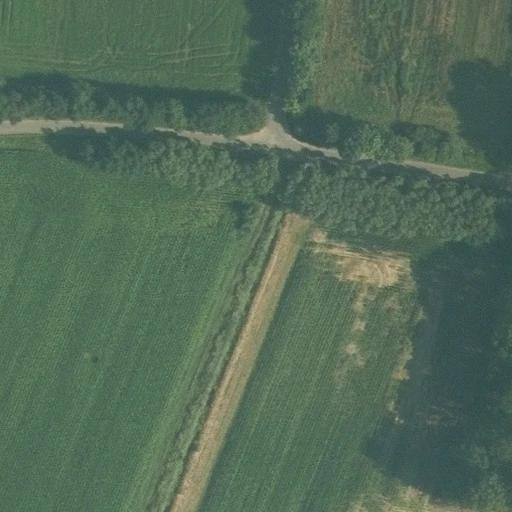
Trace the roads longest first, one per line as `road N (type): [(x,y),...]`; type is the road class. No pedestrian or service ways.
road 1 (unclassified): [(278,151),(0,131)]
road 2 (unclassified): [(511,183),(278,151)]
road 3 (unclassified): [(278,151),(292,0)]
